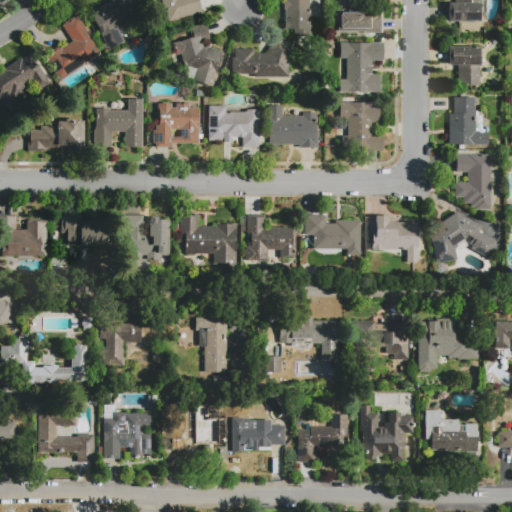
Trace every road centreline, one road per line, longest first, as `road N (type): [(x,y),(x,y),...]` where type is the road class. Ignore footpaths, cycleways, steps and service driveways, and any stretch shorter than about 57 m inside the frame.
road 1 (residential): [(511,295),(27,295),(0,307)]
road 2 (residential): [(511,496),(0,493)]
road 3 (residential): [(411,181),(0,180)]
road 4 (residential): [(411,181),(416,0)]
